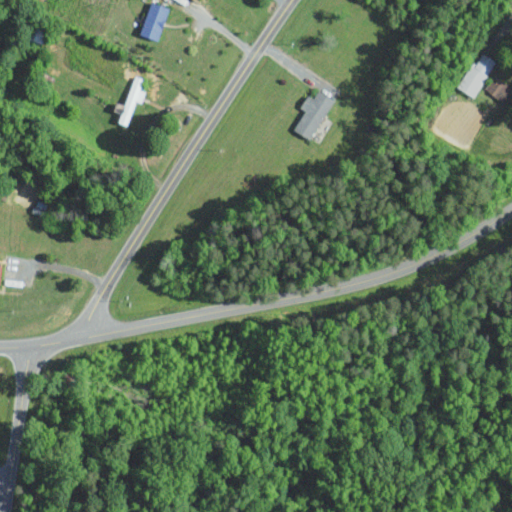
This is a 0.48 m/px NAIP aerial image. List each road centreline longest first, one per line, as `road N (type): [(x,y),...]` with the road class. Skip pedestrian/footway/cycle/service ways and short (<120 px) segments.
road 1 (tertiary): [(511,207),(435,254),(345,286),(0,347)]
road 2 (residential): [(291,0),(148,218),(83,336)]
road 3 (residential): [(30,347),(3,511)]
